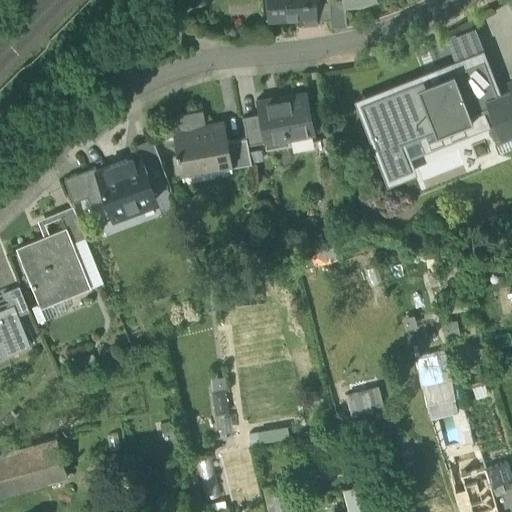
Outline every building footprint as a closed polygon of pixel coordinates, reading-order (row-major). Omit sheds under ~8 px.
[(303,13),(304,19),(317,18),(315,0),(266,0),(268,15),(303,13)] [(320,0),(315,0),(317,18),(329,17),(327,0),(320,0)] [(330,0),(332,24),(348,23),(346,5),(345,0),(330,0)] [(475,25),(446,37),(454,58),(484,46),(475,25)] [(156,28),(155,40),(181,42),(182,29),(156,28)] [(502,92),(484,46),(454,58),(354,97),(387,182),(417,170),(411,154),(489,123),(483,108),(401,140),(411,166),(389,175),(360,101),(457,63),(458,67),(484,57),(498,94),(502,92)] [(360,101),(389,175),(411,166),(401,140),(483,108),(501,101),(498,94),(484,57),(458,67),(457,63),(360,101)] [(489,123),(493,133),(511,125),(511,88),(511,89),(502,92),(498,94),(501,101),(483,108),(489,123)] [(265,140),(265,141),(267,141),(265,131),(283,128),(284,138),(287,137),(287,135),(313,130),(306,90),(257,99),(259,111),(265,140)] [(178,152),(181,166),(229,157),(230,157),(226,138),(223,122),(203,126),(200,110),(172,115),(175,131),(174,131),(177,146),(176,146),(177,152),(178,152)] [(243,114),(246,134),(226,138),(230,157),(229,157),(230,164),(251,159),(248,143),(265,140),(259,111),(243,114)] [(511,125),(493,133),(496,140),(511,133),(511,125)] [(265,131),(267,141),(284,138),(283,128),(265,131)] [(511,133),(496,140),(499,149),(511,143),(511,133)] [(141,152),(147,168),(162,162),(154,140),(137,146),(140,152),(141,152)] [(114,211),(116,216),(140,207),(138,204),(156,197),(153,190),(145,169),(147,168),(141,152),(140,152),(97,168),(96,169),(103,187),(113,212),(114,211)] [(229,157),(181,166),(183,173),(230,164),(229,157)] [(147,168),(145,169),(153,190),(158,189),(154,179),(167,174),(162,162),(147,168)] [(64,176),(73,200),(87,194),(103,187),(96,169),(97,168),(95,164),(64,176)] [(87,194),(96,218),(113,212),(103,187),(87,194)] [(67,227),(73,240),(86,235),(73,203),(70,205),(72,210),(61,214),(67,227)] [(16,244),(39,301),(61,292),(62,295),(91,283),(73,240),(67,227),(45,236),(44,233),(16,244)] [(104,277),(86,235),(73,240),(91,283),(104,277)] [(12,302),(17,312),(18,312),(30,308),(19,283),(5,289),(11,302),(12,302)] [(466,291),(446,295),(449,308),(468,304),(466,291)] [(67,308),(62,295),(61,292),(39,301),(46,317),(67,308)] [(0,343),(4,353),(31,342),(18,312),(17,312),(12,302),(11,302),(0,306),(0,343)] [(458,315),(441,317),(443,333),(460,331),(458,315)] [(431,403),(457,398),(447,346),(421,350),(431,403)] [(211,378),(213,390),(225,388),(230,388),(228,375),(211,378)] [(378,380),(345,388),(351,411),(384,403),(378,380)] [(228,413),(225,388),(213,390),(211,390),(215,415),(228,413)] [(288,424),(257,430),(260,444),(290,438),(288,424)] [(56,438),(38,443),(49,482),(68,476),(56,438)] [(0,495),(49,482),(38,443),(0,454),(0,495)] [(486,467),(490,481),(506,476),(511,475),(506,459),(486,465),(486,467)] [(495,495),(498,505),(511,500),(511,480),(508,482),(506,476),(490,481),(495,495)] [(263,497),(266,511),(282,511),(277,493),(263,497)] [(511,511),(511,500),(498,505),(499,511),(511,511)]
